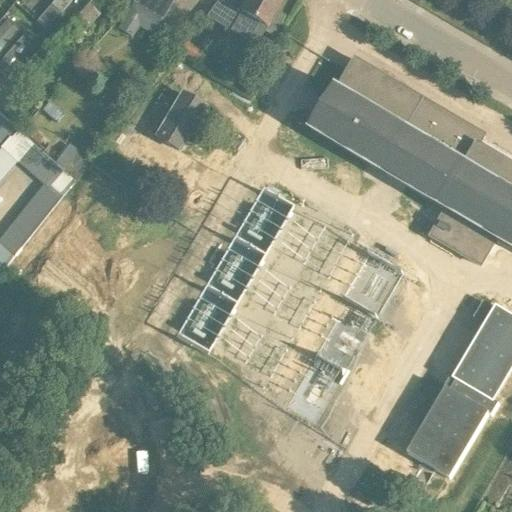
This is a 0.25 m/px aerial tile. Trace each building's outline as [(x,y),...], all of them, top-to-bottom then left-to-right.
[(55,0),(36,23),(45,31),(71,0),(86,0),(55,0)] [(136,0),(132,5),(162,23),(173,4),(175,0),(193,0),(194,0),(136,0)] [(277,14),(284,0),(245,0),(244,2),(241,0),(220,0),(205,19),(255,48),(263,34),(272,39),(280,44),(286,35),(277,30),(285,18),(277,14)] [(89,6),(75,21),(86,32),(100,16),(89,6)] [(117,30),(134,40),(141,29),(124,18),(117,30)] [(8,19),(0,28),(0,45),(4,49),(20,31),(8,19)] [(23,37),(13,49),(0,63),(0,75),(3,78),(33,45),(23,37)] [(15,89),(45,55),(50,48),(39,39),(34,46),(33,45),(3,78),(15,89)] [(511,167),(479,149),(485,138),(356,62),(349,74),(340,89),(335,87),(308,133),(447,212),(429,240),(483,270),(498,244),(511,252),(511,167)] [(182,97),(155,143),(178,157),(205,111),(182,97)] [(16,132),(0,118),(0,133),(7,140),(8,139),(10,140),(16,132)] [(7,140),(0,147),(0,150),(16,164),(25,172),(41,155),(16,132),(10,140),(8,139),(7,140)] [(69,148),(55,165),(74,180),(88,163),(69,148)] [(16,164),(0,150),(0,164),(9,172),(16,164)] [(34,180),(50,163),(41,155),(25,172),(34,180)] [(43,188),(58,200),(72,183),(50,163),(34,180),(43,188)] [(0,164),(0,177),(3,180),(9,172),(0,164)] [(51,208),(58,200),(43,188),(36,196),(51,208)] [(219,367),(290,203),(259,190),(240,233),(236,232),(230,248),(255,259),(237,300),(206,286),(202,297),(228,309),(218,331),(208,327),(206,330),(188,322),(176,348),(219,367)] [(45,216),(51,208),(36,196),(30,204),(45,216)] [(39,224),(45,216),(30,204),(23,212),(39,224)] [(32,232),(39,224),(23,212),(17,220),(32,232)] [(26,240),(32,232),(17,220),(11,228),(26,240)] [(20,248),(26,240),(11,228),(4,236),(20,248)] [(0,245),(13,256),(20,248),(4,236),(0,241),(0,245)] [(0,273),(13,256),(0,245),(0,273)] [(393,280),(403,282),(406,264),(365,258),(360,294),(390,298),(393,280)] [(456,492),(511,377),(511,321),(483,307),(474,326),(478,328),(409,469),(456,492)]
